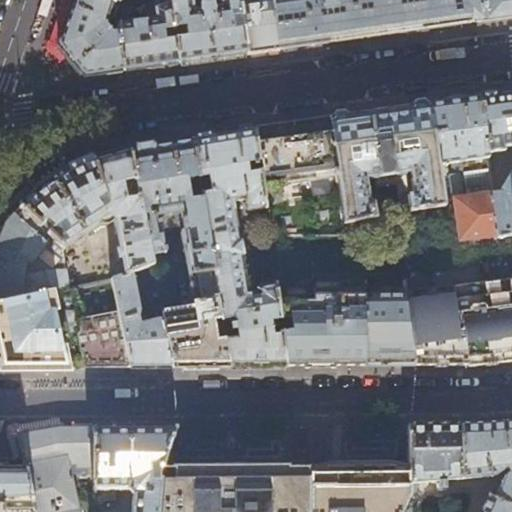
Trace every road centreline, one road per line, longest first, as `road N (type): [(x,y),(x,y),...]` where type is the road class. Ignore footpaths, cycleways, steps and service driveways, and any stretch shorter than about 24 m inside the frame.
road 1 (tertiary): [(511,58),(0,129)]
road 2 (tertiary): [(0,395),(511,393)]
